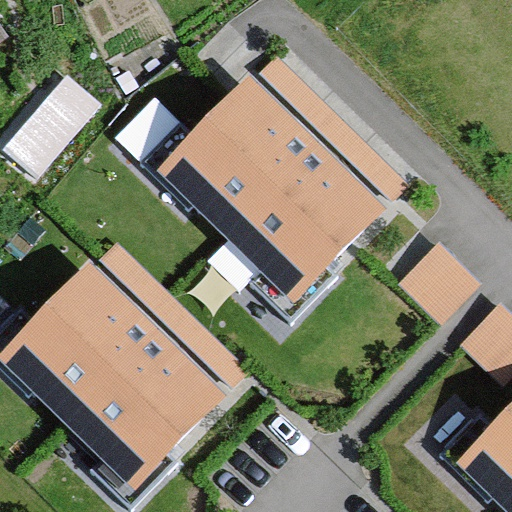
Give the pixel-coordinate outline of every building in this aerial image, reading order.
[(0,51),(17,39),(0,16),(0,51)] [(71,63),(4,137),(40,168),(106,94),(71,63)] [(398,212),(262,80),(168,176),(303,308),(398,212)] [(440,230),(399,274),(444,316),(485,272),(440,230)] [(237,401),(101,268),(7,365),(143,497),(237,401)] [(497,372),(511,358),(511,298),(505,291),(460,332),(497,372)] [(511,511),(511,428),(469,472),(510,511),(511,511)]
